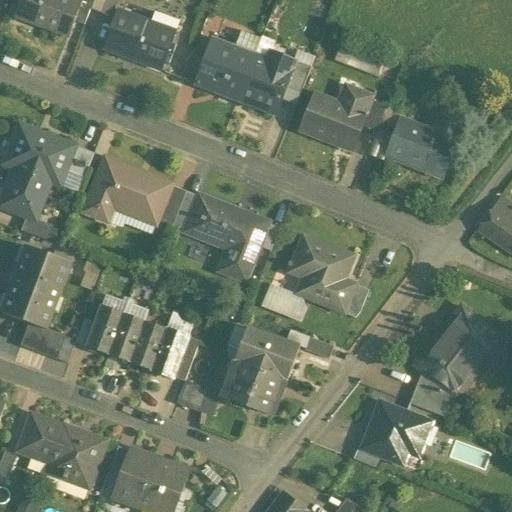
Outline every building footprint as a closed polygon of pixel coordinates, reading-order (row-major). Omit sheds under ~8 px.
[(80,0),(20,0),(14,17),(68,36),(73,22),(81,0),(80,0)] [(94,0),(80,0),(81,0),(73,22),(85,26),(91,10),(94,0)] [(100,13),(105,0),(94,0),(91,10),(100,13)] [(115,0),(105,0),(100,13),(107,16),(111,12),(115,0)] [(153,13),(150,22),(116,9),(101,48),(157,69),(172,30),(175,21),(153,13)] [(260,38),(241,30),(235,47),(234,47),(233,51),(251,58),(252,54),(254,55),(260,38)] [(234,47),(212,38),(211,40),(214,41),(207,59),(204,58),(204,59),(194,83),(236,99),(254,55),(252,54),(251,58),(233,51),(234,47)] [(385,60),(350,47),(349,49),(340,47),(335,61),(378,78),(385,60)] [(270,53),(267,60),(254,55),(236,99),(274,114),(274,112),(284,88),(293,63),(270,53)] [(204,59),(193,55),(184,79),(194,83),(204,59)] [(311,70),(293,63),(284,88),(301,95),(311,70)] [(345,104),(315,93),(301,128),(352,148),(361,125),(372,98),(373,93),(353,85),(345,104)] [(385,103),(372,98),(361,125),(375,130),(384,106),(385,103)] [(396,111),(384,106),(375,130),(387,135),(396,111)] [(433,133),(399,121),(402,113),(401,113),(386,154),(440,175),(459,125),(439,118),(433,133)] [(44,137),(35,134),(36,131),(19,124),(9,147),(16,150),(9,166),(14,168),(50,183),(59,186),(75,146),(45,134),(44,137)] [(139,171),(105,157),(83,212),(108,222),(114,208),(157,225),(173,184),(170,183),(169,185),(138,173),(139,171)] [(50,183),(14,168),(5,189),(9,191),(2,208),(35,221),(50,183)] [(269,222),(199,195),(185,231),(235,250),(226,273),(246,281),(269,222)] [(511,205),(501,198),(478,230),(511,254),(511,205)] [(353,255),(304,237),(292,269),(306,274),(297,296),(346,314),(354,292),(341,286),(353,255)] [(72,263),(27,246),(2,314),(47,331),(72,263)] [(464,306),(417,365),(427,374),(454,394),(486,354),(491,359),(506,340),(464,306)] [(103,307),(88,347),(109,355),(124,315),(103,307)] [(146,322),(124,315),(109,355),(131,363),(146,322)] [(167,330),(146,322),(131,363),(152,371),(167,330)] [(236,362),(288,381),(301,347),(249,328),(236,362)] [(189,338),(167,330),(152,371),(174,379),(189,338)] [(288,381),(236,362),(223,397),(275,416),(288,381)] [(180,403),(216,415),(223,395),(187,382),(180,403)] [(435,422),(383,402),(365,449),(404,464),(410,450),(407,449),(410,441),(425,447),(435,422)] [(105,441),(32,415),(19,453),(50,464),(47,473),(88,487),(105,441)] [(130,451),(117,447),(109,470),(121,475),(130,451)] [(166,511),(183,469),(131,449),(130,451),(121,475),(113,497),(154,511),(166,511)] [(5,452),(0,465),(0,475),(8,478),(16,456),(5,452)] [(24,495),(18,511),(37,511),(41,500),(24,495)] [(307,511),(284,495),(271,511),(307,511)] [(369,511),(350,498),(339,511),(369,511)]
